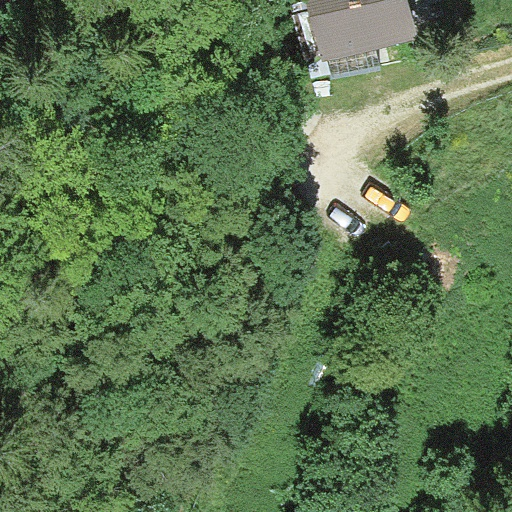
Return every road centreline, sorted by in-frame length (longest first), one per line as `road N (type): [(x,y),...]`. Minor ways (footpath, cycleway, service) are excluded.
road 1 (track): [(330,165),(174,511)]
road 2 (track): [(511,73),(472,84),(330,165)]
road 3 (track): [(268,0),(280,86),(296,129),(330,165)]
